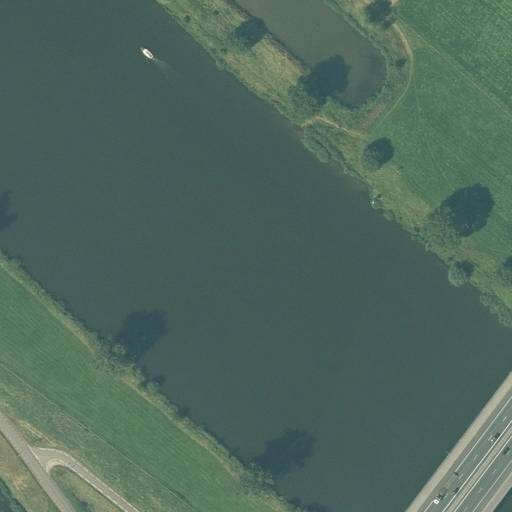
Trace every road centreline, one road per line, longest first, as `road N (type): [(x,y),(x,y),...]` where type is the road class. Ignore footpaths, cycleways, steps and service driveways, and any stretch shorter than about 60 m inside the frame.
road 1 (unclassified): [(511,375),(408,511)]
road 2 (motorway): [(511,407),(433,511)]
